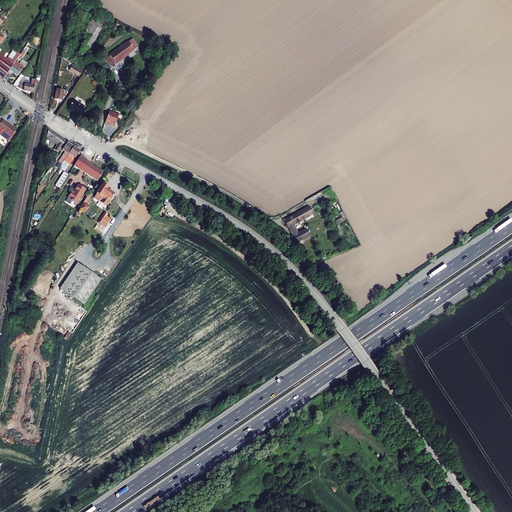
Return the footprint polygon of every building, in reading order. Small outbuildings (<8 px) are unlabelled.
[(48,15),(46,13),(27,43),(30,45),(36,36),(36,37),(47,21),(45,20),(48,17),(48,15)] [(95,15),(92,20),(103,27),(107,22),(95,15)] [(85,48),(89,51),(103,27),(92,20),(89,23),(93,25),(87,34),(91,36),(84,48),(85,48)] [(93,25),(89,23),(84,31),(87,34),(93,25)] [(126,57),(134,51),(133,50),(138,47),(133,40),(128,43),(128,42),(109,56),(110,57),(115,64),(115,65),(126,57)] [(91,52),(93,54),(99,46),(96,44),(91,52)] [(23,50),(20,54),(17,59),(19,60),(25,52),(23,50)] [(14,51),(8,59),(14,63),(15,61),(17,59),(20,54),(14,51)] [(7,60),(0,55),(0,76),(3,78),(7,73),(9,70),(14,63),(8,59),(7,60)] [(115,64),(110,57),(105,60),(110,67),(115,64)] [(23,67),(15,61),(14,63),(9,70),(17,75),(23,67)] [(83,71),(70,63),(66,69),(79,77),(83,71)] [(21,74),(13,85),(17,88),(21,90),(24,90),(33,92),(33,91),(34,88),(35,81),(31,80),(31,83),(24,82),(24,83),(19,82),(21,79),(24,81),(26,78),(21,74)] [(54,100),(62,101),(63,97),(65,98),(65,95),(63,94),(64,91),(56,90),(54,100)] [(87,107),(74,99),(68,108),(77,113),(76,114),(80,117),(87,107)] [(119,114),(110,110),(106,121),(110,123),(115,125),(119,114)] [(16,130),(0,119),(0,134),(10,141),(16,131),(16,130)] [(53,150),(57,153),(65,141),(48,129),(46,138),(50,140),(51,139),(58,144),(53,150)] [(16,131),(10,141),(14,143),(20,134),(16,131)] [(65,152),(58,162),(61,164),(64,161),(73,146),(67,142),(62,150),(65,152)] [(64,161),(70,165),(80,151),(73,146),(64,161)] [(85,161),(79,157),(73,166),(79,170),(83,173),(96,181),(102,172),(89,164),(85,161)] [(55,185),(60,188),(67,175),(63,172),(55,185)] [(85,190),(77,185),(73,192),(72,191),(67,199),(76,204),(85,190)] [(107,188),(102,185),(93,198),(106,206),(113,195),(106,190),(107,188)] [(88,206),(83,203),(78,210),(83,213),(88,206)] [(305,229),(298,233),(294,226),(314,216),(309,207),(290,217),(283,221),(292,236),(288,238),(293,246),(310,237),(305,229)] [(107,214),(104,212),(98,222),(105,227),(111,219),(106,216),(107,214)] [(342,218),(336,220),(337,224),(346,220),(343,212),(340,213),(342,218)] [(102,280),(77,264),(74,268),(79,271),(64,292),(84,306),(102,280)] [(79,271),(74,268),(60,289),(64,292),(79,271)]
